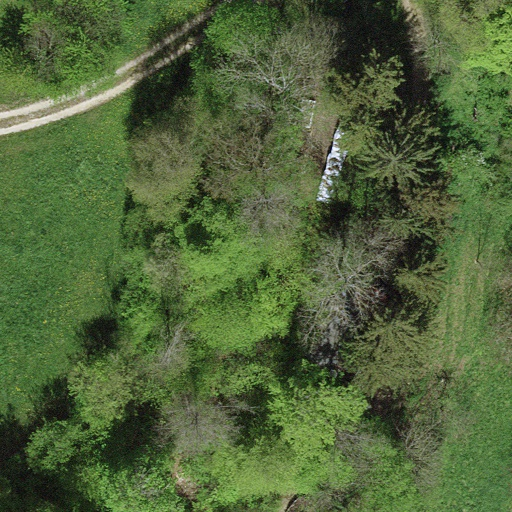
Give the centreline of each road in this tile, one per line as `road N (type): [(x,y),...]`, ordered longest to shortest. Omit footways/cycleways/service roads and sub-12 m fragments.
road 1 (track): [(365,511),(414,240),(423,56),(409,0)]
road 2 (track): [(251,0),(90,93),(0,120)]
